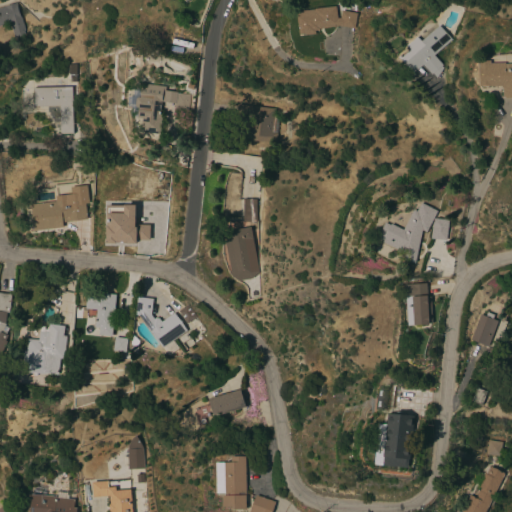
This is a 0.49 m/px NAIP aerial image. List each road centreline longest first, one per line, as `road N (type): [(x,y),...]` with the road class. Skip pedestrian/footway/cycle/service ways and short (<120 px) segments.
road 1 (residential): [(306,493),(290,481),(263,353),(191,268),(0,254)]
road 2 (residential): [(511,255),(462,279),(424,502),(348,510),(306,493)]
road 3 (residential): [(191,268),(217,22),(228,0)]
